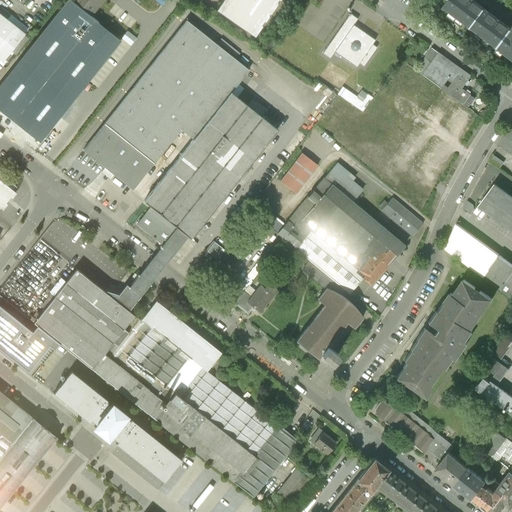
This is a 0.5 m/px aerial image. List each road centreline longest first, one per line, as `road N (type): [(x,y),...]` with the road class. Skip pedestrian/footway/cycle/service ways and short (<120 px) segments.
road 1 (residential): [(332,405),(404,306),(467,174),(511,102)]
road 2 (unclassified): [(60,189),(236,329)]
road 3 (residential): [(511,96),(378,2)]
road 4 (residential): [(472,511),(375,438)]
